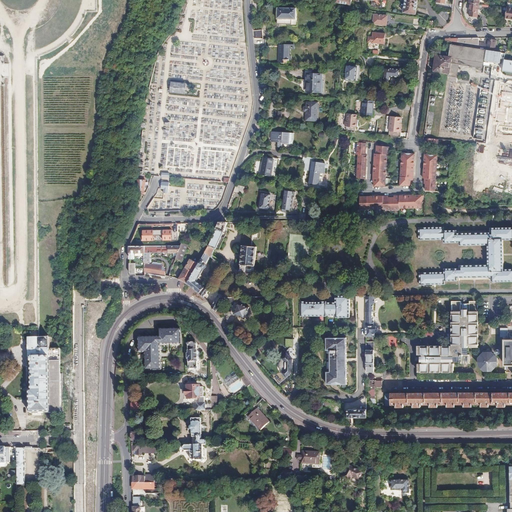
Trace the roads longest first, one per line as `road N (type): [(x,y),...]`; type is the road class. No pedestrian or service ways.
road 1 (secondary): [(173,304),(203,314),(275,401),(310,425),(358,437),(511,438)]
road 2 (residential): [(246,0),(256,109),(223,208),(208,220),(135,220)]
road 3 (secondary): [(511,432),(355,432),(285,404)]
road 4 (unknown): [(100,11),(40,71),(39,201)]
road 5 (residential): [(293,395),(343,400),(359,388),(357,296)]
road 6 (secondary): [(285,404),(205,309),(173,296)]
road 7 (unknown): [(371,152),(369,188),(414,189),(419,152),(412,137)]
road 8 (secondary): [(126,311),(107,343),(102,436)]
road 9 (residential): [(454,32),(428,37),(412,137)]
road 10 (secondary): [(107,436),(110,349),(130,318)]
road 11 (residential): [(511,385),(390,384)]
